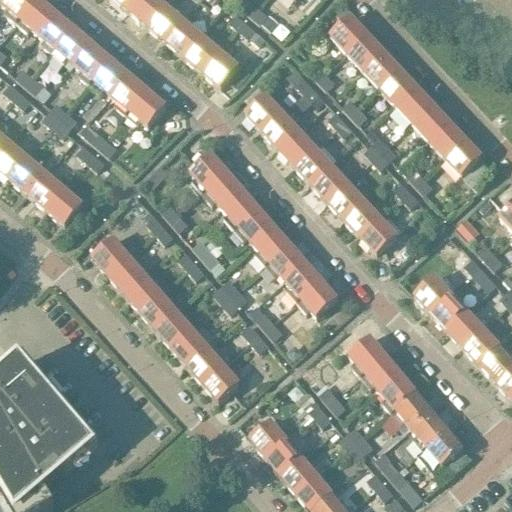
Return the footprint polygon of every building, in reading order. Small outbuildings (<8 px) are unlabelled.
[(15,31),(36,6),(29,0),(9,0),(0,11),(7,16),(3,20),(15,31)] [(128,18),(143,0),(112,0),(110,3),(128,18)] [(147,34),(164,13),(148,0),(143,0),(128,18),(147,34)] [(213,11),(221,2),(218,0),(206,0),(204,3),(213,11)] [(251,22),(258,13),(248,5),(241,14),(251,22)] [(37,42),(55,21),(36,6),(15,31),(28,41),(31,37),(37,42)] [(165,49),(183,29),(164,13),(147,34),(165,49)] [(260,30),(268,21),(258,13),(251,22),(260,30)] [(336,22),(343,30),(353,21),(345,13),(336,22)] [(238,37),(245,28),(236,20),(229,29),(238,37)] [(52,61),(73,37),(55,21),(37,42),(44,47),(40,51),(52,61)] [(277,29),(268,21),(260,30),(270,38),(277,29)] [(346,61),(365,43),(349,26),(329,44),(346,61)] [(249,43),(255,36),(245,28),(238,37),(247,45),(249,43)] [(184,65),(201,44),(183,29),(165,49),(184,65)] [(255,36),(249,43),(259,51),(264,45),(255,36)] [(74,73),(91,52),(73,37),(52,61),(64,72),(68,67),(74,73)] [(362,79),(382,61),(365,43),(346,61),(362,79)] [(202,80),(220,60),(201,44),(184,65),(202,80)] [(89,92),(109,67),(91,52),(74,73),(80,78),(76,82),(89,92)] [(221,96),(238,75),(220,60),(202,80),(221,96)] [(379,97),(398,78),(382,61),(362,79),(379,97)] [(110,103),(128,83),(109,67),(89,92),(101,102),(104,98),(110,103)] [(317,87),(325,80),(317,71),(309,78),(317,87)] [(26,92),(32,84),(22,76),(15,84),(26,92)] [(303,84),(301,86),(293,77),(286,83),(303,101),(311,93),(303,84)] [(395,114),(415,96),(398,78),(379,97),(395,114)] [(326,96),(334,89),(325,80),(317,87),(326,96)] [(125,123),(146,98),(128,83),(110,103),(117,109),(114,113),(125,123)] [(37,101),(43,93),(32,84),(26,92),(37,101)] [(13,107),(20,98),(10,90),(2,99),(13,107)] [(316,115),(325,107),(311,93),(303,101),(291,112),(299,120),(311,109),(316,115)] [(411,132),(431,113),(415,96),(395,114),(411,132)] [(23,116),(31,107),(20,98),(13,107),(23,116)] [(148,134),(165,114),(146,98),(125,123),(137,133),(141,129),(148,134)] [(262,139),(281,121),(265,104),(246,122),(262,139)] [(350,122),(358,115),(349,106),(341,113),(350,122)] [(59,127),(66,118),(55,109),(48,118),(59,127)] [(428,149),(447,131),(431,113),(411,132),(428,149)] [(358,131),(366,123),(358,115),(350,122),(358,131)] [(52,136),(59,127),(48,118),(41,127),(52,136)] [(70,136),(77,127),(66,118),(59,127),(70,136)] [(335,136),(344,128),(335,119),(327,127),(335,136)] [(279,157),(297,138),(281,121),(262,139),(279,157)] [(63,144),(70,136),(59,127),(52,136),(63,144)] [(344,145),(352,137),(344,128),(335,136),(344,145)] [(98,154),(105,146),(87,130),(80,139),(98,154)] [(444,167),(464,148),(447,131),(428,149),(444,167)] [(3,145),(7,141),(0,135),(0,160),(9,150),(3,145)] [(295,174),(314,156),(297,138),(279,157),(295,174)] [(380,160),(388,152),(380,144),(371,151),(380,160)] [(109,164),(116,155),(105,146),(98,154),(109,164)] [(466,179),(480,166),(464,148),(444,167),(461,184),(466,179)] [(19,151),(16,156),(9,150),(0,160),(0,177),(10,186),(31,161),(19,151)] [(371,168),(380,160),(371,151),(363,159),(371,168)] [(86,170),(94,161),(83,152),(75,161),(86,170)] [(388,169),(396,161),(388,152),(380,160),(388,169)] [(133,176),(138,170),(122,156),(117,162),(133,176)] [(311,192),(330,174),(314,156),(295,174),(311,192)] [(380,177),(388,169),(380,160),(371,168),(380,177)] [(39,175),(43,171),(31,161),(10,186),(28,201),(46,181),(39,175)] [(114,193),(121,185),(94,161),(86,170),(114,193)] [(202,201),(226,180),(210,161),(190,179),(195,186),(192,189),(202,201)] [(328,209),(347,191),(330,174),(311,192),(328,209)] [(415,193),(424,185),(415,176),(407,183),(415,193)] [(221,215),(242,198),(226,180),(202,201),(212,212),(215,209),(221,215)] [(55,182),(52,186),(46,181),(28,201),(46,217),(67,192),(55,182)] [(424,185),(415,193),(424,202),(432,194),(424,185)] [(401,206),(409,199),(401,190),(393,197),(401,206)] [(344,227),(363,209),(347,191),(328,209),(344,227)] [(75,206),(79,202),(67,192),(46,217),(65,233),(82,212),(75,206)] [(233,237),(258,216),(242,198),(221,215),(227,222),(223,225),(233,237)] [(409,215),(417,207),(409,199),(401,206),(409,215)] [(360,244),(380,226),(363,209),(344,227),(360,244)] [(170,227),(178,221),(169,210),(161,217),(170,227)] [(511,239),(511,210),(498,224),(511,239)] [(253,252),(273,235),(258,216),(233,237),(243,249),(247,246),(253,252)] [(179,238),(187,231),(178,221),(170,227),(179,238)] [(155,241),(164,233),(154,223),(146,230),(155,241)] [(377,262),(396,244),(380,226),(360,244),(377,262)] [(164,251),(173,244),(164,233),(155,241),(164,251)] [(264,273),(289,253),(273,235),(253,252),(258,258),(254,262),(264,273)] [(473,240),(466,246),(478,259),(485,252),(473,240)] [(123,249),(119,253),(113,245),(93,263),(109,281),(133,260),(123,249)] [(202,264),(210,258),(201,247),(193,254),(202,264)] [(478,259),(477,260),(486,269),(494,261),(485,252),(478,259)] [(284,288),(305,270),(289,253),(264,273),(275,285),(279,282),(284,288)] [(210,274),(218,268),(210,258),(202,264),(210,274)] [(186,277),(195,269),(185,259),(177,266),(186,277)] [(139,275),(143,272),(133,260),(109,281),(124,299),(144,282),(139,275)] [(494,278),(502,270),(494,261),(486,269),(494,278)] [(471,282),(480,274),(472,265),(463,273),(471,282)] [(195,287),(204,280),(195,269),(186,277),(195,287)] [(296,310),(320,289),(305,270),(284,288),(289,294),(285,297),(296,310)] [(480,291),(489,283),(480,274),(471,282),(480,291)] [(154,284),(150,288),(144,282),(124,299),(140,318),(164,297),(154,284)] [(430,320),(450,302),(433,284),(414,302),(430,320)] [(229,303),(238,296),(229,285),(220,293),(229,303)] [(315,325),(336,306),(320,289),(296,310),(306,322),(310,318),(315,325)] [(220,311),(229,303),(220,293),(211,301),(220,311)] [(478,320),(501,299),(496,293),(473,315),(478,320)] [(238,314),(247,306),(238,296),(229,303),(238,314)] [(171,312),(175,309),(164,297),(140,318),(156,336),(176,319),(171,312)] [(507,315),(511,310),(511,303),(507,298),(499,307),(507,315)] [(447,338),(466,319),(450,302),(430,320),(447,338)] [(229,321),(238,314),(229,303),(220,311),(229,321)] [(186,321),(181,325),(176,319),(156,336),(172,354),(196,333),(186,321)] [(264,337),(273,330),(264,319),(255,326),(264,337)] [(463,356),(483,337),(466,319),(447,338),(463,356)] [(274,348),(282,340),(273,330),(264,337),(274,348)] [(249,350),(258,343),(248,332),(240,339),(249,350)] [(202,349),(206,345),(196,333),(172,354),(188,372),(208,355),(202,349)] [(479,373),(499,355),(483,337),(463,356),(479,373)] [(259,360),(267,354),(258,343),(249,350),(259,360)] [(359,384),(383,364),(367,345),(347,362),(353,369),(349,372),(359,384)] [(302,360),(295,352),(287,359),(294,367),(302,360)] [(217,358),(213,361),(208,355),(188,372),(203,390),(227,369),(217,358)] [(496,391),(511,375),(511,368),(499,355),(479,373),(496,391)] [(379,400),(399,383),(383,364),(359,384),(369,396),(373,393),(379,400)] [(64,482),(98,453),(24,366),(0,386),(0,510),(1,511),(51,511),(44,499),(64,482)] [(233,385),(238,381),(227,369),(203,390),(219,408),(238,391),(233,385)] [(307,371),(299,377),(307,386),(315,380),(307,371)] [(511,408),(511,375),(496,391),(511,408)] [(390,421),(414,401),(399,383),(379,400),(385,406),(380,410),(390,421)] [(291,384),(282,393),(290,403),(291,402),(300,395),(291,384)] [(326,411),(335,403),(327,393),(318,401),(326,411)] [(410,436),(430,419),(414,401),(390,421),(400,433),(404,429),(410,436)] [(336,422),(345,415),(335,403),(326,411),(336,422)] [(312,423),(321,415),(313,406),(304,414),(312,423)] [(321,435),(331,427),(321,415),(312,423),(321,435)] [(421,458),(445,437),(430,419),(410,436),(415,442),(411,446),(421,458)] [(279,431),(275,435),(269,428),(249,445),(265,463),(289,443),(279,431)] [(355,450),(364,443),(355,433),(346,440),(355,450)] [(441,473),(461,456),(445,437),(421,458),(416,461),(432,480),(441,473)] [(332,439),(324,446),(327,449),(335,443),(332,439)] [(347,458),(355,450),(346,440),(338,447),(347,458)] [(294,459),(299,455),(289,443),(265,463),(280,482),(300,465),(294,459)] [(364,461),(373,454),(364,443),(355,450),(364,461)] [(355,469),(364,461),(355,450),(347,458),(355,469)] [(461,456),(441,473),(449,482),(469,465),(461,456)] [(310,468),(305,472),(300,465),(280,482),(296,500),(320,480),(310,468)] [(388,485),(397,478),(388,467),(380,474),(388,485)] [(397,495),(405,488),(397,478),(388,485),(397,495)] [(373,497),(382,490),(373,479),(365,487),(373,497)] [(325,496),(330,492),(320,480),(296,500),(305,511),(319,511),(331,502),(325,496)] [(382,507),(391,500),(382,490),(373,497),(382,507)] [(347,511),(341,505),(337,509),(331,502),(319,511),(347,511)]
